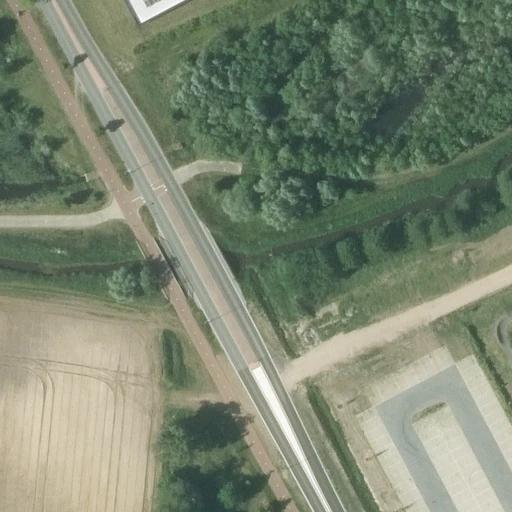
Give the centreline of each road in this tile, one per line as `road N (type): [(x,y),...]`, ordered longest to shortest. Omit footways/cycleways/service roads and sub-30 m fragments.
road 1 (tertiary): [(42,0),(325,511)]
road 2 (tertiary): [(328,511),(230,295),(60,0)]
road 3 (track): [(511,126),(407,172),(330,181),(239,169)]
